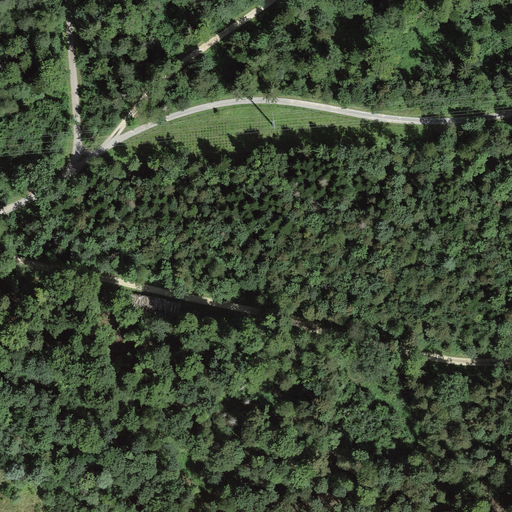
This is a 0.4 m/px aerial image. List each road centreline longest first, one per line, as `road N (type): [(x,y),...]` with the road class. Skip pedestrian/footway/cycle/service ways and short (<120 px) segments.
road 1 (track): [(511,110),(426,121),(247,100),(187,110),(106,145),(0,212)]
road 2 (track): [(0,258),(457,363),(511,361)]
road 3 (track): [(266,0),(159,80),(106,145)]
road 4 (track): [(76,138),(69,0)]
